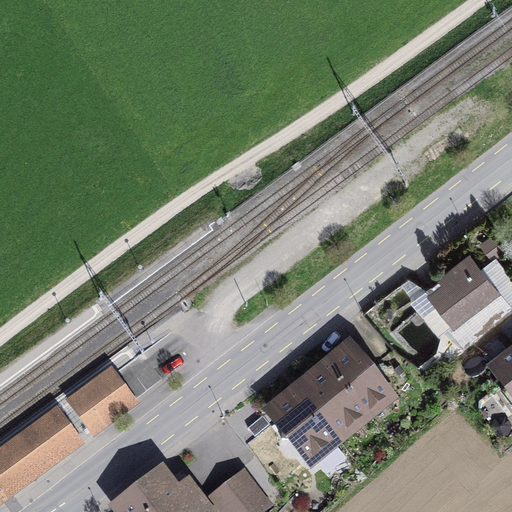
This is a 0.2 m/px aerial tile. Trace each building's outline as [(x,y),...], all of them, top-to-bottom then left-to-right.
[(427,320),(439,334),(452,323),(453,324),(497,290),(469,254),(440,277),(445,284),(431,295),(438,305),(428,313),(427,320)] [(329,369),(366,415),(390,395),(373,375),(374,365),(365,364),(353,350),(329,369)] [(511,356),(497,368),(511,388),(511,356)] [(366,415),(329,369),(300,392),(335,436),(340,432),(342,434),(366,415)] [(71,405),(91,432),(133,401),(113,374),(71,405)] [(335,436),(300,392),(271,415),(283,430),(282,440),(292,441),(308,461),(332,442),(331,440),(335,436)] [(0,454),(0,500),(80,442),(58,412),(0,454)] [(120,507),(123,511),(207,511),(186,485),(173,495),(160,477),(120,507)] [(215,499),(225,511),(231,511),(243,503),(250,511),(257,511),(265,506),(243,478),(215,499)]
